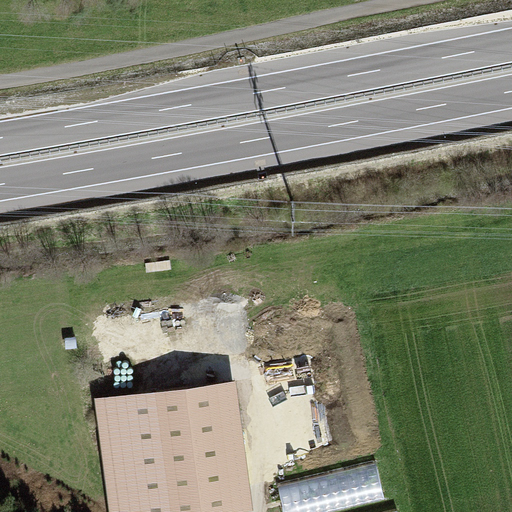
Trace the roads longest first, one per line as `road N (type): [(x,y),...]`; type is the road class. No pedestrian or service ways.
road 1 (motorway): [(0,184),(511,89)]
road 2 (motorway): [(511,43),(0,137)]
road 3 (track): [(409,0),(0,80)]
